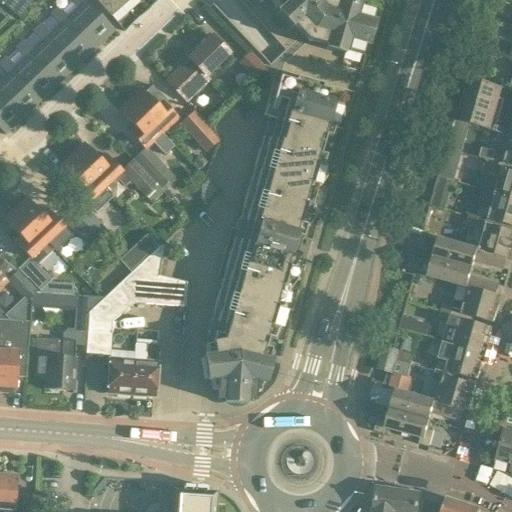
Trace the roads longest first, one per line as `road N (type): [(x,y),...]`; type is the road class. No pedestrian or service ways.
road 1 (secondary): [(339,311),(436,0)]
road 2 (residential): [(6,165),(177,0)]
road 3 (tertiary): [(174,447),(0,429)]
